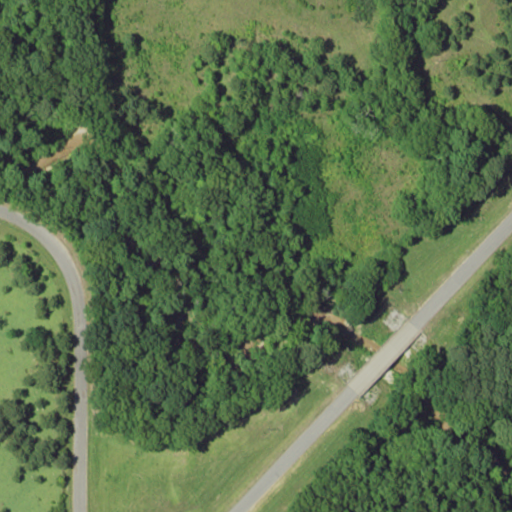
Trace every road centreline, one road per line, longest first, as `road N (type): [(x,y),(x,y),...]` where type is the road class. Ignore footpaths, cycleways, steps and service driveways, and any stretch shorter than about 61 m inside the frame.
road 1 (residential): [(0,211),(54,248),(74,289),(82,511)]
road 2 (tertiary): [(239,511),(352,393)]
road 3 (tertiary): [(412,327),(511,222)]
